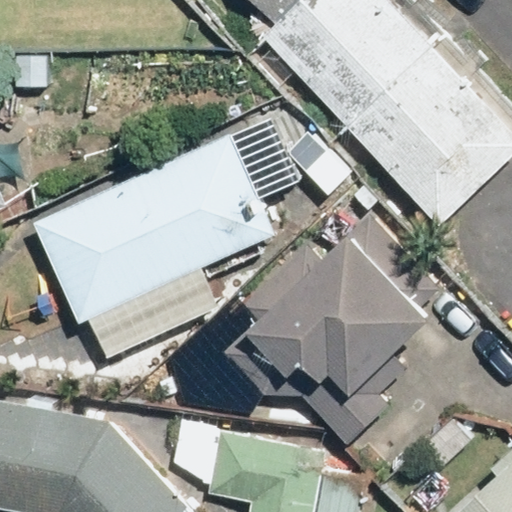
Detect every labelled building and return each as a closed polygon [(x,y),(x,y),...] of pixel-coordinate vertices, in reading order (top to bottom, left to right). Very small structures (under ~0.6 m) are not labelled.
[(263,0),(447,214),(511,158),(511,109),(418,0),(263,0)] [(45,217),(86,316),(284,235),(243,137),(45,217)] [(372,218),(241,351),(332,440),(463,306),(372,218)] [(0,399),(0,501),(53,510),(54,511),(195,511),(203,505),(124,421),(0,399)] [(219,490),(257,496),(254,511),(322,511),(333,446),(229,429),(219,490)] [(511,511),(511,455),(455,511),(511,511)]
